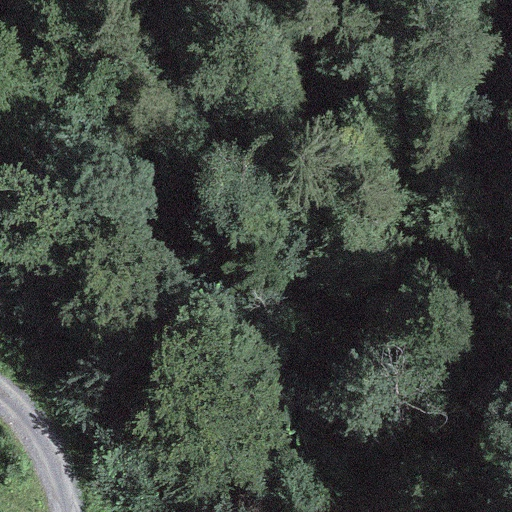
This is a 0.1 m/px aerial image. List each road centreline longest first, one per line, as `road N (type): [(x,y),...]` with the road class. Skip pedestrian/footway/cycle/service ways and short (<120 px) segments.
road 1 (track): [(511,494),(285,479),(199,370),(129,245),(0,190)]
road 2 (track): [(0,396),(50,441),(66,511)]
